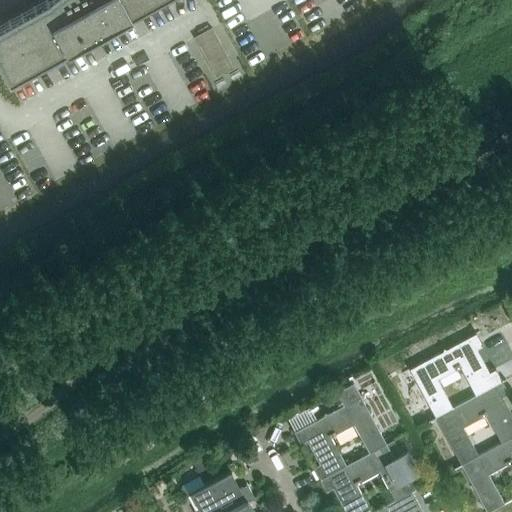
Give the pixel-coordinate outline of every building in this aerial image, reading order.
[(43,0),(0,24),(0,69),(7,82),(155,0),(43,0)] [(211,29),(194,38),(216,77),(233,68),(211,29)] [(488,373),(476,350),(483,346),(476,333),(409,370),(435,418),(502,382),(495,369),(494,369),(494,370),(488,373)] [(511,416),(501,396),(508,393),(502,382),(435,418),(461,465),(511,437),(511,416)] [(312,468),(319,481),(393,440),(390,436),(383,439),(360,396),(353,384),(335,395),(341,406),(293,432),(300,445),(307,442),(319,464),(313,467),(312,468)] [(511,437),(461,465),(485,511),(488,511),(504,504),(488,474),(511,462),(511,464),(511,437)] [(344,511),(374,511),(412,492),(419,488),(418,487),(415,489),(409,479),(418,474),(408,455),(395,462),(386,445),(393,441),(393,440),(319,481),(325,492),(332,489),(345,511),(344,511)] [(227,511),(245,503),(254,498),(247,485),(238,489),(228,471),(190,492),(200,510),(195,511),(227,511)] [(422,511),(412,492),(374,511),(422,511)] [(250,511),(245,503),(227,511),(250,511)]
